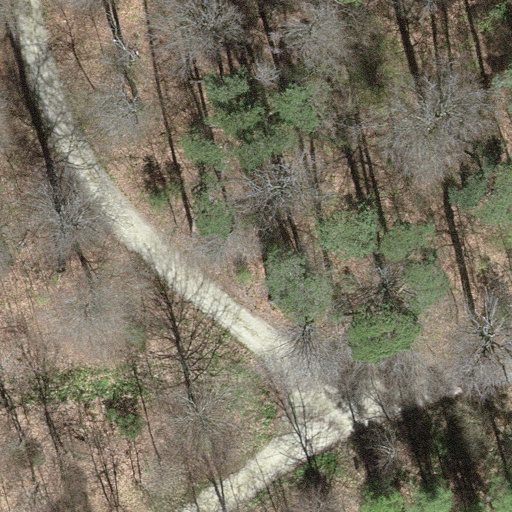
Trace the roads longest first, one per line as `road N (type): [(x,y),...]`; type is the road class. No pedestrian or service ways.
road 1 (track): [(350,404),(179,273),(89,178),(41,84),(13,0)]
road 2 (track): [(196,511),(350,404),(511,368)]
